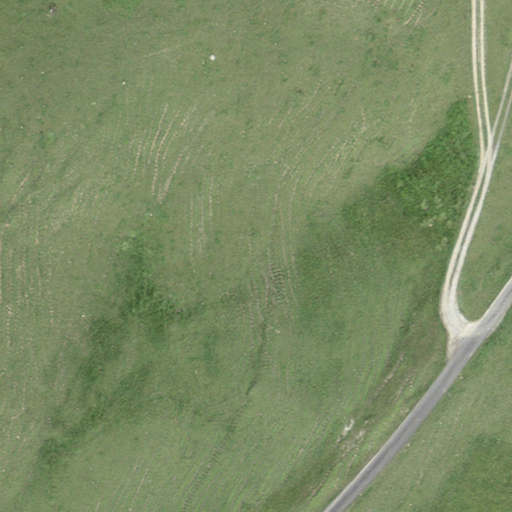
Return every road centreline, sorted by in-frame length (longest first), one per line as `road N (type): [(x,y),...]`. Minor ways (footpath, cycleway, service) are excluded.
road 1 (track): [(332,511),(511,290)]
road 2 (track): [(511,86),(451,285),(449,308),(471,348)]
road 3 (track): [(473,0),(491,160)]
